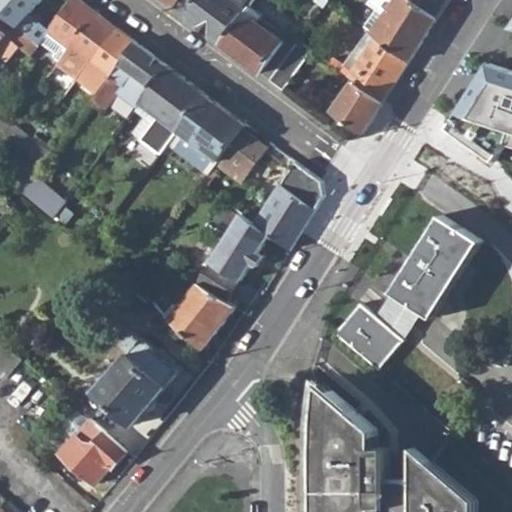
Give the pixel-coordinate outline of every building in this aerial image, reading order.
[(40,0),(0,0),(0,13),(38,46),(38,45),(49,31),(29,16),(40,0)] [(55,64),(93,14),(73,0),(71,0),(49,31),(38,45),(53,55),(50,60),(55,64)] [(159,0),(173,10),(180,0),(159,0)] [(246,12),(230,0),(180,0),(173,10),(220,46),(244,14),(246,12)] [(314,0),(313,3),(322,10),(328,2),(324,0),(314,0)] [(409,0),(396,0),(371,34),(376,37),(408,61),(435,19),(409,0)] [(409,0),(435,19),(447,0),(409,0)] [(0,42),(5,37),(30,57),(38,46),(0,13),(0,42)] [(53,67),(74,82),(113,29),(93,14),(55,64),(53,67)] [(283,42),(244,14),(220,46),(268,82),(297,43),(287,36),(283,42)] [(132,44),(113,29),(74,82),(93,96),(132,44)] [(326,56),(323,61),(352,82),(381,104),(408,61),(376,37),(350,72),(326,56)] [(282,92),(311,51),(298,42),(297,43),(268,82),(282,92)] [(107,106),(126,120),(139,103),(165,69),(132,44),(93,96),(85,107),(98,117),(107,106)] [(511,69),(496,65),(455,131),(474,145),(500,164),(511,146),(511,69)] [(139,103),(176,132),(202,96),(165,69),(139,103)] [(331,112),(360,135),(381,104),(352,82),(331,112)] [(176,132),(218,163),(242,131),(244,128),(202,96),(176,132)] [(9,126),(0,118),(0,131),(3,134),(9,126)] [(28,142),(9,126),(3,134),(22,149),(28,142)] [(241,185),(267,150),(242,131),(218,163),(215,166),(241,185)] [(48,156),(29,141),(28,142),(22,149),(31,157),(41,165),(48,156)] [(15,180),(25,187),(34,174),(41,165),(31,157),(15,180)] [(293,165),(255,225),(268,236),(288,250),(322,198),(320,184),(293,165)] [(41,180),(34,174),(25,187),(19,195),(27,200),(41,180)] [(240,214),(205,261),(209,264),(244,217),(240,214)] [(233,283),(268,236),(255,225),(244,217),(209,264),(233,283)] [(445,219),(417,263),(396,296),(430,319),(436,322),(486,245),(445,219)] [(400,253),(367,304),(410,341),(430,319),(396,296),(417,263),(400,253)] [(197,285),(169,321),(201,349),(234,308),(197,285)] [(385,372),(410,341),(367,304),(341,335),(385,372)] [(180,372),(142,339),(96,393),(134,426),(180,372)] [(0,376),(5,381),(22,361),(0,341),(0,376)] [(480,511),(481,504),(418,449),(418,479),(394,479),(394,449),(380,449),(382,432),(325,384),(320,435),(320,511),(480,511)] [(111,469),(126,452),(89,420),(60,454),(95,485),(110,468),(111,469)]
